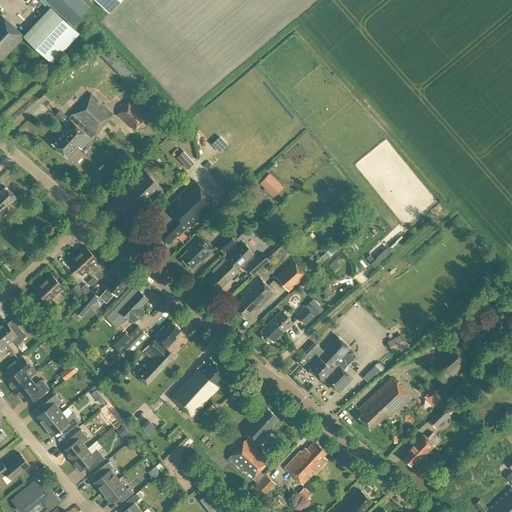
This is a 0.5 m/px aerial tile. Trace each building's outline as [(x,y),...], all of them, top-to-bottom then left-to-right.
[(44,0),(72,25),(88,7),(80,0),(44,0)] [(119,0),(94,0),(108,12),(119,0)] [(53,10),(27,38),(52,62),(78,34),(53,10)] [(0,14),(0,60),(24,36),(1,14),(0,14)] [(104,46),(97,52),(104,60),(111,67),(118,61),(111,53),(104,46)] [(134,78),(127,85),(133,91),(140,84),(134,78)] [(92,139),(113,115),(91,95),(69,119),(68,118),(64,122),(66,124),(60,130),(62,132),(52,144),(67,157),(68,157),(67,157),(78,146),(82,149),(91,138),(92,139)] [(134,131),(147,116),(130,101),(117,116),(134,131)] [(61,121),(65,116),(59,111),(55,116),(61,121)] [(219,153),(228,145),(220,136),(211,144),(219,153)] [(87,146),(82,151),(89,157),(94,152),(90,149),(87,146)] [(184,150),(176,157),(187,169),(195,162),(184,150)] [(173,163),(168,167),(176,176),(180,173),(173,163)] [(163,191),(142,170),(110,202),(116,207),(115,208),(126,219),(127,219),(128,221),(137,212),(139,214),(145,208),(145,209),(163,191)] [(261,183),(274,196),(283,186),(269,174),(261,183)] [(165,209),(155,219),(164,228),(157,235),(167,246),(176,237),(177,238),(188,227),(190,228),(215,204),(194,181),(165,209)] [(0,215),(9,207),(8,206),(16,198),(6,187),(1,192),(0,191),(0,215)] [(329,187),(323,193),(331,202),(338,196),(329,187)] [(214,249),(200,236),(188,248),(189,249),(181,257),(192,269),(200,261),(201,262),(214,249)] [(229,236),(218,246),(224,253),(235,243),(229,236)] [(238,271),(237,270),(254,253),(242,242),(226,258),(225,259),(224,258),(212,270),(214,272),(206,280),(217,291),(238,271)] [(333,245),(326,251),(330,256),(334,253),(337,250),(333,245)] [(85,246),(77,254),(95,273),(99,270),(94,264),(98,260),(85,246)] [(268,254),(271,258),(279,250),(276,246),(268,254)] [(376,257),(375,258),(381,265),(392,255),(386,248),(376,257)] [(245,268),(253,276),(265,264),(270,261),(262,253),(258,257),(245,268)] [(95,273),(77,254),(69,262),(82,275),(86,271),(92,277),(95,273)] [(313,261),(318,267),(327,258),(323,254),(320,257),(319,256),(313,261)] [(369,255),(366,258),(371,264),(374,261),(369,255)] [(288,292),(306,276),(293,262),(275,277),(288,292)] [(366,273),(375,269),(373,264),(364,268),(366,273)] [(92,278),(87,282),(92,286),(97,282),(100,279),(98,277),(98,276),(95,273),(92,277),(91,277),(92,278)] [(128,282),(118,273),(106,286),(108,288),(100,297),(107,302),(114,293),(117,295),(123,289),(122,288),(128,282)] [(43,281),(61,301),(64,297),(59,292),(63,287),(51,274),(43,281)] [(275,292),(258,276),(241,293),(244,296),(233,307),(245,319),(254,310),(256,311),(275,292)] [(61,301),(43,281),(34,289),(47,303),(52,298),(57,304),(61,301)] [(147,299),(135,287),(106,317),(116,327),(126,317),(132,323),(144,311),(139,307),(147,299)] [(76,288),(72,292),(78,297),(82,293),(76,288)] [(78,307),(74,311),(75,312),(80,317),(81,317),(85,313),(89,308),(91,305),(95,301),(98,298),(92,293),(91,292),(78,307)] [(305,306),(296,314),(303,322),(302,322),(305,325),(314,316),(311,313),(312,313),(315,316),(323,309),(313,298),(306,305),(309,309),(308,310),(305,306)] [(293,322),(281,310),(276,315),(259,333),(267,341),(268,340),(269,342),(271,340),(273,343),(288,327),(293,322)] [(5,320),(0,324),(0,336),(6,345),(13,340),(16,344),(26,336),(18,325),(12,330),(5,320)] [(181,330),(171,321),(166,327),(164,326),(154,337),(155,338),(142,351),(153,361),(138,377),(147,385),(174,356),(166,348),(177,337),(175,336),(181,330)] [(113,345),(120,352),(115,357),(121,362),(126,358),(148,335),(138,326),(129,336),(126,333),(113,345)] [(314,342),(296,361),(300,365),(306,370),(308,368),(325,384),(328,387),(330,385),(339,393),(346,384),(352,378),(351,378),(356,373),(350,366),(345,372),(343,370),(352,359),(355,356),(348,349),(349,348),(336,336),(322,350),(314,342)] [(39,345),(46,354),(51,350),(44,341),(39,345)] [(387,347),(388,355),(396,355),(395,347),(387,347)] [(431,368),(446,384),(446,385),(470,364),(455,347),(431,368)] [(15,372),(6,380),(9,384),(14,391),(30,378),(37,372),(32,365),(31,366),(23,357),(11,368),(15,372)] [(205,363),(204,361),(198,368),(171,397),(193,417),(225,383),(222,380),(228,374),(210,357),(205,363)] [(71,364),(59,374),(60,374),(65,381),(77,371),(71,364)] [(374,365),(363,377),(367,381),(379,370),(374,365)] [(392,377),(384,384),(359,409),(362,413),(358,416),(370,429),(378,422),(380,424),(389,416),(390,417),(412,397),(392,377)] [(30,378),(14,391),(23,402),(33,394),(37,399),(49,389),(46,384),(41,379),(35,384),(30,378)] [(433,389),(424,397),(432,406),(434,404),(435,405),(443,398),(437,390),(435,391),(433,389)] [(96,390),(92,393),(95,397),(96,399),(101,395),(99,393),(96,390)] [(44,427),(62,412),(57,406),(62,402),(55,394),(41,406),(44,411),(36,418),(44,427)] [(105,416),(112,410),(108,404),(100,411),(105,416)] [(211,404),(204,411),(207,414),(214,407),(211,404)] [(443,406),(428,420),(436,428),(450,414),(443,406)] [(229,457),(227,460),(250,481),(252,479),(269,461),(250,443),(253,440),(257,444),(274,426),(272,425),(278,418),(267,408),(256,419),(253,416),(241,429),(249,437),(246,440),(245,439),(229,457)] [(62,412),(44,427),(51,436),(60,429),(65,435),(81,422),(73,412),(66,418),(62,412)] [(141,427),(149,436),(157,428),(148,420),(141,427)] [(123,426),(117,431),(122,438),(128,432),(123,426)] [(72,461),(87,448),(83,443),(88,438),(81,429),(66,441),(70,446),(63,451),(72,461)] [(125,436),(129,441),(133,438),(129,432),(125,436)] [(433,432),(428,438),(423,434),(408,449),(410,451),(404,457),(411,465),(420,456),(422,458),(440,439),(433,432)] [(326,452),(314,441),(307,449),(305,448),(302,452),(300,451),(284,468),(302,485),(326,459),(323,456),(326,452)] [(87,448),(72,461),(80,471),(86,466),(90,471),(105,459),(97,449),(92,454),(87,448)] [(0,478),(6,473),(12,480),(30,465),(20,453),(5,466),(0,459),(0,478)] [(94,482),(103,492),(118,480),(110,470),(113,468),(108,462),(94,473),(99,479),(94,482)] [(156,465),(148,472),(153,479),(155,476),(160,472),(161,473),(162,472),(165,470),(159,463),(156,465)] [(260,472),(253,480),(256,483),(264,475),(260,472)] [(266,474),(251,489),(260,498),(275,482),(266,474)] [(47,492),(37,480),(12,500),(22,511),(24,511),(30,507),(34,511),(35,511),(46,504),(49,508),(59,501),(50,490),(47,492)] [(118,480),(103,492),(111,502),(115,499),(120,504),(134,492),(129,487),(126,489),(118,480)] [(511,511),(511,487),(488,508),(481,500),(476,504),(483,511),(511,511)] [(304,488),(299,493),(308,502),(311,499),(309,497),(311,495),(304,488)] [(247,492),(244,495),(250,501),(253,498),(247,492)] [(361,511),(371,501),(361,492),(356,497),(355,496),(348,504),(349,504),(341,511),(361,511)] [(140,498),(136,493),(127,501),(131,506),(123,511),(141,511),(134,503),(140,498)]
